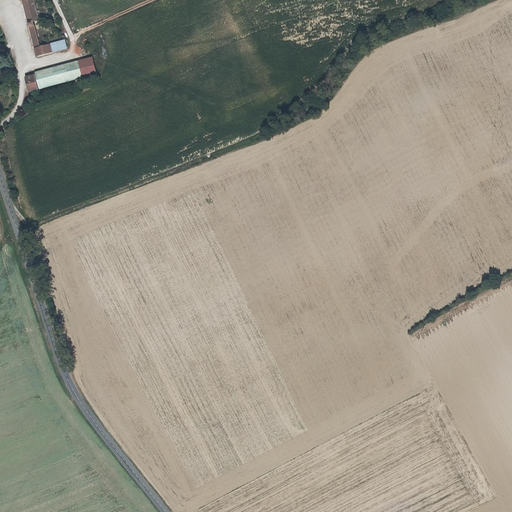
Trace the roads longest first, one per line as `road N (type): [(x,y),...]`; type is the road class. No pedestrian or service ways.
road 1 (secondary): [(162,511),(77,400),(0,181)]
road 2 (track): [(0,125),(22,98),(18,69),(73,54),(54,0)]
